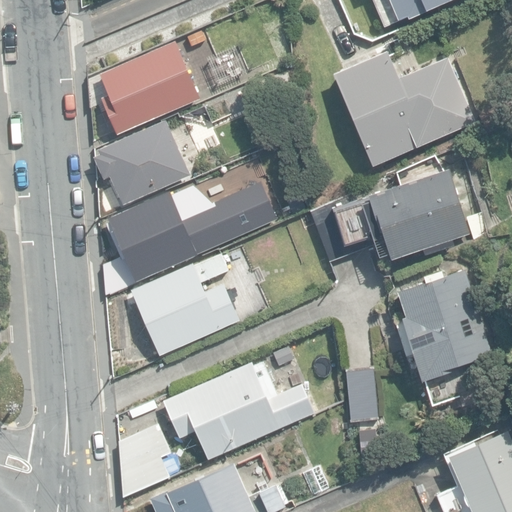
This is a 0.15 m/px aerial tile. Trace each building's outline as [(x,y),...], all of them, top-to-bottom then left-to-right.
[(374,0),(385,26),(410,16),(449,0),(374,0)] [(98,86),(119,134),(202,98),(197,85),(206,81),(202,73),(193,77),(177,41),(103,73),(107,82),(98,86)] [(336,73),(375,165),(478,122),(450,57),(400,78),(389,51),(389,50),(336,73)] [(123,203),(191,174),(167,118),(98,148),(100,153),(94,155),(104,178),(111,175),(123,203)] [(471,233),(449,168),(376,194),(374,189),(314,209),(330,260),(358,252),(354,243),(384,231),(393,259),(471,233)] [(109,215),(136,279),(201,253),(199,249),(278,218),(262,182),(215,205),(204,178),(172,191),(171,189),(109,215)] [(469,216),(475,237),(491,233),(484,212),(469,216)] [(133,290),(162,354),(241,319),(225,282),(206,290),(203,282),(231,269),(223,252),(196,265),(194,262),(133,290)] [(404,317),(424,380),(466,367),(465,363),(494,354),(467,268),(400,289),(408,315),(404,317)] [(333,326),(316,333),(323,350),(340,343),(333,326)] [(198,430),(210,458),(294,423),(292,419),(307,413),(296,388),(290,391),(287,384),(277,388),(269,370),(258,374),(254,363),(165,400),(181,437),(198,430)] [(377,368),(345,369),(347,424),(378,423),(377,368)] [(121,440),(125,495),(171,475),(162,455),(172,451),(160,423),(121,440)] [(473,508),(474,511),(511,511),(511,436),(509,430),(450,454),(465,490),(465,493),(465,496),(465,499),(467,502),(468,504),(470,506),(473,508)] [(269,511),(272,511),(289,505),(279,482),(269,486),(266,480),(257,483),(260,490),(251,494),(237,461),(152,496),(158,511),(269,511)] [(305,472),(315,495),(332,487),(322,464),(305,472)]
